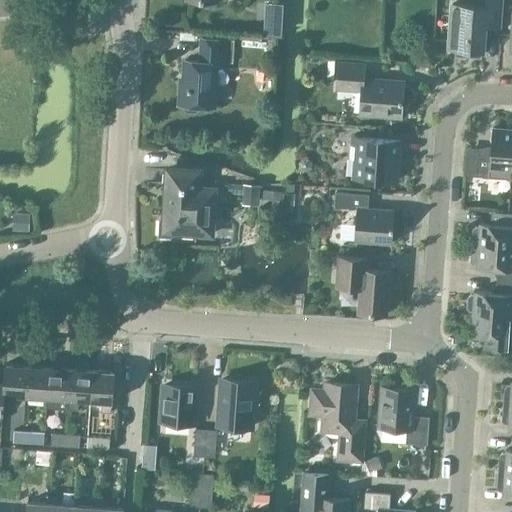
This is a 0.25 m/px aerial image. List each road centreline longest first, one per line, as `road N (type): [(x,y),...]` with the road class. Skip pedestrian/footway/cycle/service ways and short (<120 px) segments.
road 1 (unclassified): [(432,339),(145,318)]
road 2 (residential): [(432,339),(442,151),(468,101),(511,98)]
road 3 (unclassified): [(110,243),(128,45),(120,0)]
road 4 (unclassified): [(461,511),(464,382)]
